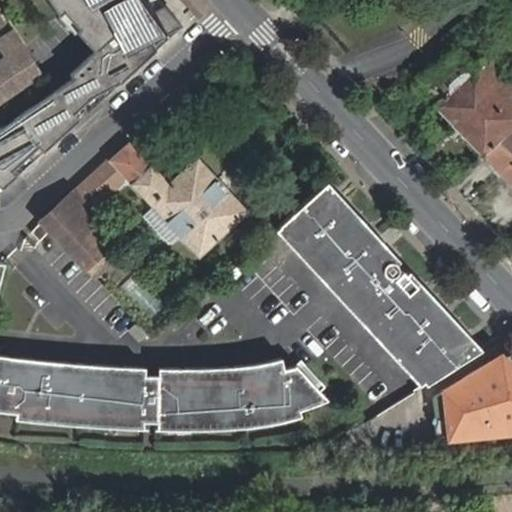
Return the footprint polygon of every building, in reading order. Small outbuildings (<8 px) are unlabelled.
[(94,0),(50,0),(70,22),(94,0)] [(61,80),(69,82),(93,106),(180,24),(158,0),(94,0),(70,22),(85,50),(89,54),(61,80)] [(483,18),(502,41),(511,31),(511,0),(504,0),(495,8),(483,18)] [(0,42),(0,49),(8,61),(0,66),(0,101),(40,74),(15,32),(0,42)] [(451,52),(417,83),(482,153),(511,125),(511,79),(489,55),(469,73),(451,52)] [(61,80),(0,124),(0,190),(93,106),(69,82),(61,80)] [(511,125),(482,153),(511,184),(511,125)] [(178,233),(200,255),(248,211),(196,156),(170,181),(131,141),(45,220),(53,229),(88,266),(97,257),(106,268),(115,260),(90,234),(100,225),(88,211),(124,178),(152,207),(143,215),(169,242),(178,233)] [(280,225),(425,381),(483,346),(328,180),(280,225)] [(45,220),(34,230),(42,239),(53,229),(45,220)] [(126,333),(135,343),(148,331),(139,321),(126,333)] [(443,389),(434,394),(450,437),(458,436),(458,437),(511,431),(511,351),(509,348),(442,387),(443,389)] [(0,412),(12,414),(12,421),(45,426),(78,430),(112,433),(146,434),(147,426),(158,426),(158,434),(178,434),(207,433),(234,431),(259,429),(286,425),(308,422),(306,415),(331,404),(300,372),(287,375),(285,365),(254,369),(223,371),(191,373),(160,373),(159,385),(145,384),(146,373),(112,372),(88,370),(64,368),(38,364),(12,361),(0,358),(0,412)]
